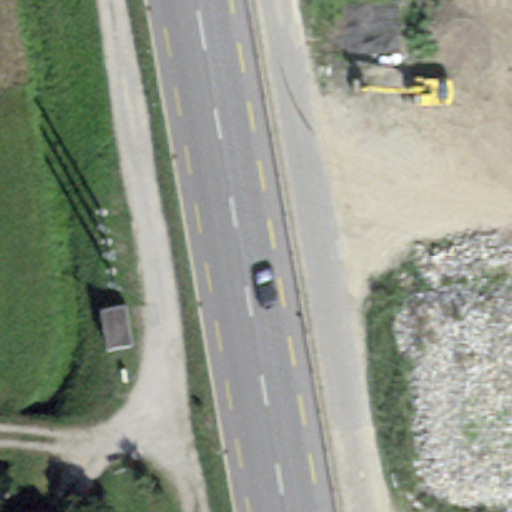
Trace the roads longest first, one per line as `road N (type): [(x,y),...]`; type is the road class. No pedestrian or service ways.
road 1 (secondary): [(187,0),(277,511)]
road 2 (track): [(112,0),(157,251),(169,405)]
road 3 (track): [(169,405),(111,435),(66,442),(0,437)]
road 4 (unknown): [(511,293),(343,269)]
